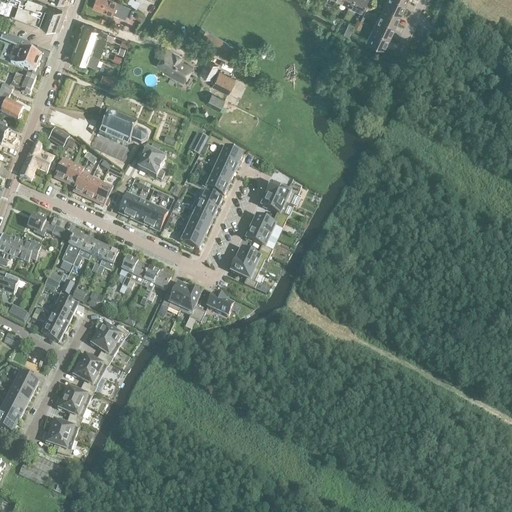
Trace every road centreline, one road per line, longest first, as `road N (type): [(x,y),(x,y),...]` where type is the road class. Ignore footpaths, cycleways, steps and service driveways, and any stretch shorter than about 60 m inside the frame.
road 1 (residential): [(198,268),(242,175),(258,175),(262,184),(212,275)]
road 2 (residential): [(10,185),(198,268)]
road 3 (secondary): [(10,185),(77,0)]
